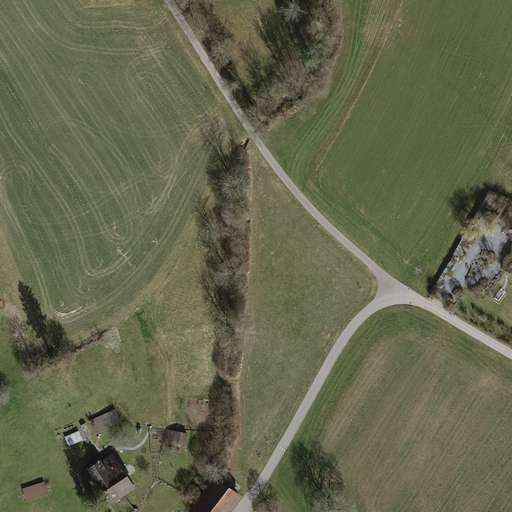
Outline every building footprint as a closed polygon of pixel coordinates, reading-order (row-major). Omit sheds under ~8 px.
[(89,421),(93,431),(119,420),(115,410),(89,421)] [(186,433),(164,430),(163,444),(185,446),(186,433)] [(69,446),(83,440),(80,432),(66,437),(69,446)] [(98,459),(87,467),(113,501),(133,486),(111,456),(101,464),(98,459)] [(213,478),(184,511),(228,511),(239,499),(213,478)] [(22,490),(25,498),(46,492),(43,483),(22,490)]
